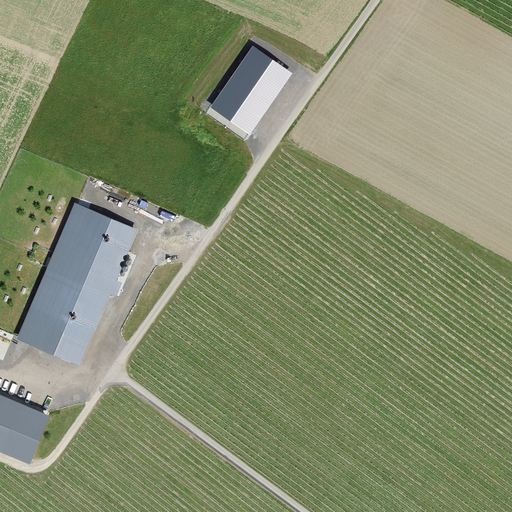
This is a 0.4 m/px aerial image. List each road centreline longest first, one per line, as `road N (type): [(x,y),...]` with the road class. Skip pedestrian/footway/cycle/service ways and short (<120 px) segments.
road 1 (track): [(303,511),(113,370),(376,0)]
road 2 (track): [(0,458),(32,469),(50,460),(113,370)]
